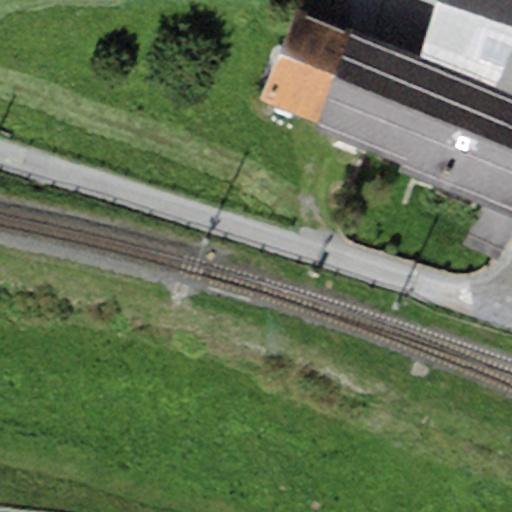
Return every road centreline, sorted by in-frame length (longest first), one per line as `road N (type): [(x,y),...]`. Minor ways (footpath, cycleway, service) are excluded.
road 1 (unclassified): [(496,308),(0,152)]
road 2 (track): [(218,511),(0,457)]
